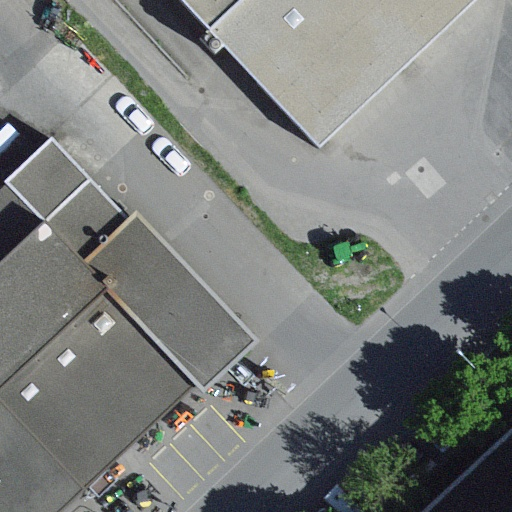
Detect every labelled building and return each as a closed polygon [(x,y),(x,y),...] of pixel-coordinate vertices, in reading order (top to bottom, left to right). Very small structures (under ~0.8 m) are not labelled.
[(175,0),(316,149),(476,0),(175,0)] [(50,143),(6,184),(44,225),(83,267),(126,226),(50,143)] [(0,267),(44,225),(6,184),(0,189),(0,267)] [(126,226),(83,267),(106,292),(0,392),(0,408),(80,496),(193,389),(200,397),(254,348),(131,220),(126,226)] [(83,267),(44,225),(0,267),(0,511),(62,511),(80,496),(0,408),(0,392),(106,292),(83,267)] [(511,511),(511,429),(425,511),(511,511)]
